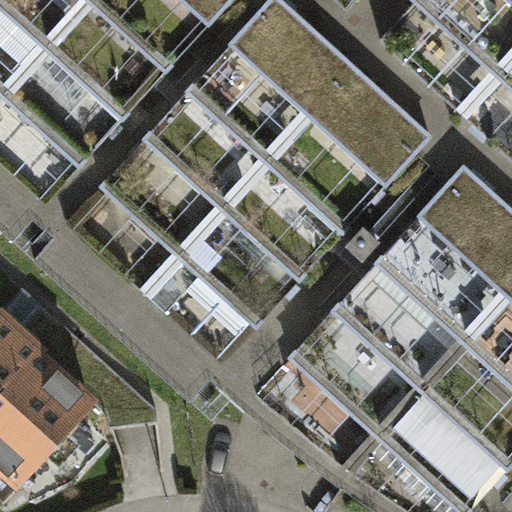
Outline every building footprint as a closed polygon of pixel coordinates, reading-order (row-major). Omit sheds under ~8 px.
[(0,0),(0,7),(49,50),(92,2),(89,0),(0,0)] [(93,0),(92,2),(167,66),(210,18),(188,0),(93,0)] [(188,0),(210,18),(225,0),(188,0)] [(234,48),(314,119),(357,71),(276,0),(234,48)] [(326,0),(346,18),(362,0),(326,0)] [(506,77),(511,70),(511,2),(509,0),(425,0),(424,2),(506,77)] [(49,50),(124,115),(167,66),(92,2),(49,50)] [(465,121),(506,77),(424,2),(383,46),(465,121)] [(0,92),(6,98),(49,50),(0,7),(0,92)] [(191,97),(272,168),(314,119),(234,48),(191,97)] [(6,98),(81,163),(124,115),(49,50),(6,98)] [(314,119),(395,190),(438,142),(357,71),(314,119)] [(511,164),(511,83),(506,77),(465,121),(511,164)] [(148,145),(229,216),(272,168),(191,97),(148,145)] [(0,160),(45,200),(77,163),(23,115),(0,140),(0,160)] [(272,168),(352,239),(395,190),(314,119),(272,168)] [(105,193),(186,264),(229,216),(148,145),(105,193)] [(229,216),(310,287),(352,239),(272,168),(229,216)] [(507,299),(511,292),(511,218),(464,176),(422,222),(507,299)] [(186,264),(267,335),(310,287),(229,216),(186,264)] [(464,346),(507,299),(422,222),(379,269),(464,346)] [(421,393),(464,346),(379,269),(337,316),(421,393)] [(511,388),(511,303),(507,299),(464,346),(511,388)] [(379,439),(421,393),(337,316),(294,363),(379,439)] [(1,321),(0,319),(0,464),(19,482),(91,403),(37,354),(41,350),(4,317),(1,321)] [(511,473),(511,470),(511,388),(464,346),(421,393),(511,473)] [(459,511),(474,511),(511,473),(421,393),(379,439),(459,511)]
